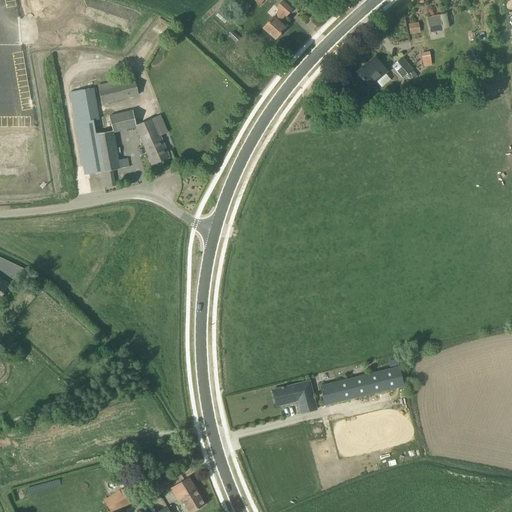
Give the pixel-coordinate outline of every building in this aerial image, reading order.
[(286,16),(292,10),(282,1),(276,8),(279,10),(273,16),(262,28),(275,39),(285,28),(278,23),(285,15),(286,16)] [(431,32),(442,30),(439,15),(428,18),(431,32)] [(159,17),(153,29),(162,34),(168,22),(159,17)] [(417,23),(408,24),(409,35),(419,33),(417,23)] [(430,52),(421,53),(423,67),(432,66),(430,52)] [(369,87),(375,81),(385,74),(387,71),(375,57),(357,73),(369,87)] [(403,78),(412,70),(402,58),(393,66),(403,78)] [(386,74),(377,81),(381,87),(390,80),(386,74)] [(138,95),(134,77),(97,86),(102,104),(138,95)] [(95,94),(98,93),(97,88),(70,92),(85,175),(102,172),(104,188),(115,186),(112,170),(129,167),(127,158),(126,158),(125,153),(121,154),(122,159),(118,160),(115,134),(136,128),(152,165),(169,158),(148,107),(110,116),(99,118),(95,94)] [(325,403),(403,385),(396,359),(388,361),(390,368),(320,385),(325,403)] [(315,411),(312,396),(308,382),(302,383),(272,390),(276,406),(298,401),(301,413),(315,411)] [(188,511),(192,511),(205,505),(188,478),(174,485),(182,499),(182,500),(188,511)] [(111,511),(117,511),(131,504),(122,489),(104,500),(111,511)] [(172,508),(174,511),(180,511),(186,509),(181,502),(172,508)]
